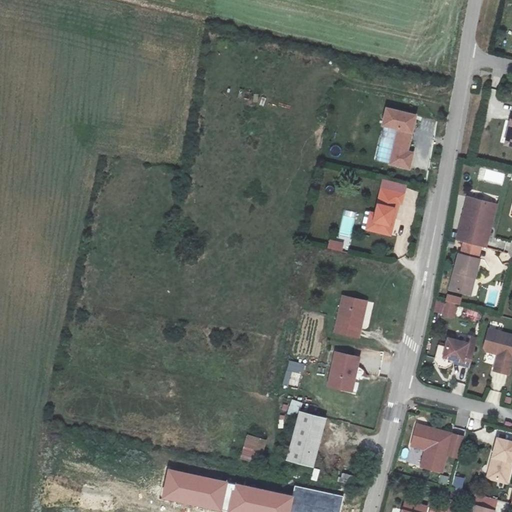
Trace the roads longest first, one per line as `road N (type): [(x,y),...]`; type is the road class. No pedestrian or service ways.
road 1 (residential): [(401,385),(465,56)]
road 2 (residential): [(370,511),(401,385)]
